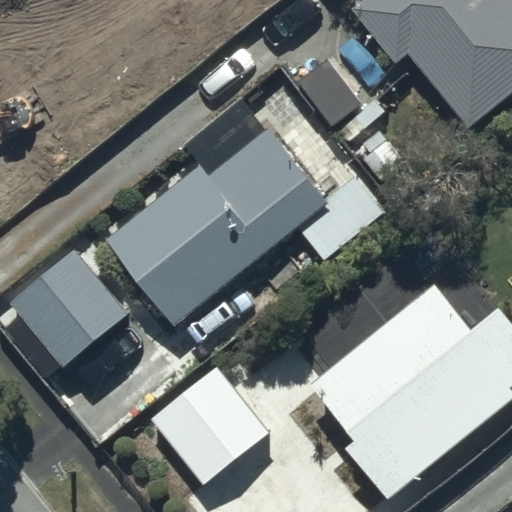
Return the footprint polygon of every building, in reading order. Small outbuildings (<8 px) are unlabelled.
[(0,0),(0,130),(149,15),(137,0),(0,0)] [(354,0),(340,12),(383,68),(396,58),(434,107),(415,122),(436,148),(511,89),(511,12),(502,0),(354,0)] [(327,128),(362,96),(324,55),(289,86),(327,128)] [(200,166),(107,240),(175,325),(296,229),(323,263),(385,214),(355,176),(322,202),(266,132),(209,177),(200,166)] [(74,249),(9,302),(66,371),(130,318),(74,249)] [(417,290),(291,393),(337,449),(327,457),(371,511),(505,402),(500,397),(511,386),(511,348),(482,312),(454,335),(417,290)] [(259,438),(206,374),(140,428),(194,492),(259,438)]
